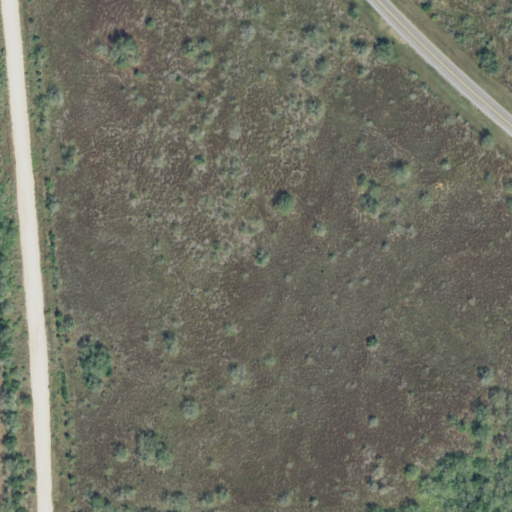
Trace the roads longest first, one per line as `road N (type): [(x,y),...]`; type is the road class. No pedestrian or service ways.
road 1 (residential): [(43,511),(37,335),(7,0)]
road 2 (secondary): [(378,0),(511,124)]
